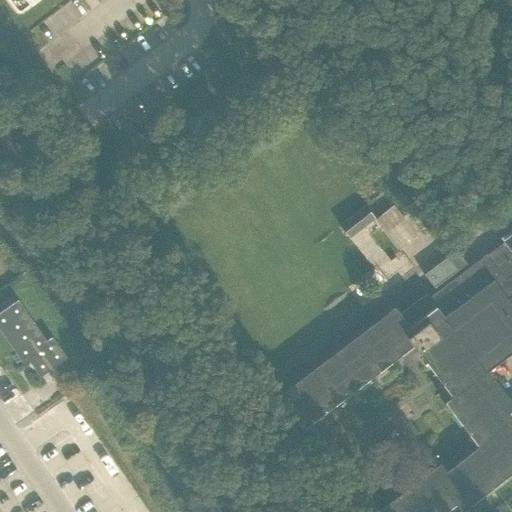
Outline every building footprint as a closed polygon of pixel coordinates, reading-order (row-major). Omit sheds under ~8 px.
[(7,0),(16,10),(19,12),(23,11),(37,0),(7,0)] [(372,222),(362,209),(346,221),(356,234),(372,222)] [(377,220),(400,250),(415,238),(391,209),(377,220)] [(511,234),(511,235),(469,268),(508,316),(511,320),(511,234)] [(434,287),(466,264),(457,250),(425,274),(434,287)] [(469,268),(432,296),(429,292),(401,312),(397,306),(271,399),(281,412),(288,407),(303,427),(414,345),(452,396),(444,402),(477,446),(445,470),(440,463),(378,509),(379,511),(444,511),(456,504),(461,511),(511,473),(511,403),(493,378),(491,379),(486,373),(511,353),(511,320),(508,316),(469,268)] [(28,360),(40,377),(67,359),(52,337),(47,341),(18,300),(0,312),(0,329),(23,363),(28,360)]
